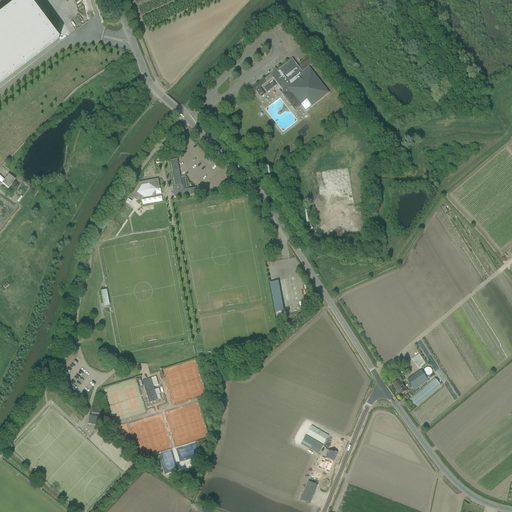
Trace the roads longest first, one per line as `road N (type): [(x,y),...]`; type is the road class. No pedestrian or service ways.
road 1 (unclassified): [(382,384),(255,185),(152,86),(117,0)]
road 2 (unclassified): [(511,508),(462,487),(382,384)]
road 3 (unclassified): [(326,511),(382,384)]
